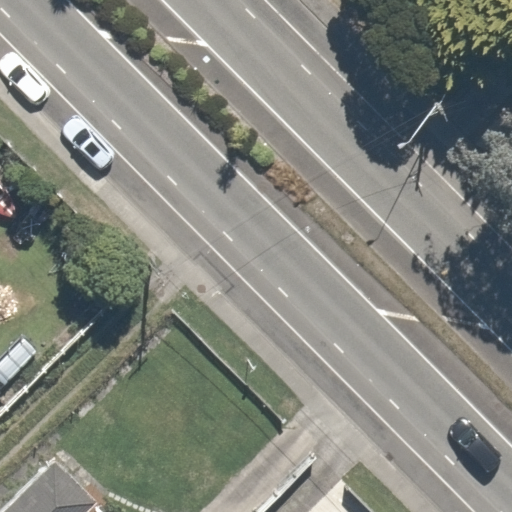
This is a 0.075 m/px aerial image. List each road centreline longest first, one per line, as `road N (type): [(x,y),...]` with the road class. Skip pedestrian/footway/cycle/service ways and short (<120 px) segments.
road 1 (secondary): [(511,504),(5,0)]
road 2 (secondary): [(229,0),(511,286)]
